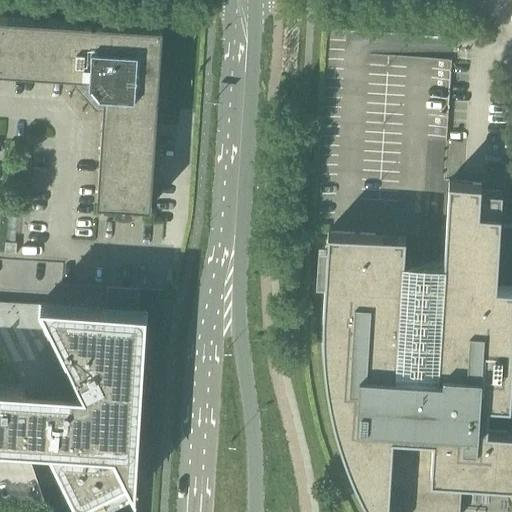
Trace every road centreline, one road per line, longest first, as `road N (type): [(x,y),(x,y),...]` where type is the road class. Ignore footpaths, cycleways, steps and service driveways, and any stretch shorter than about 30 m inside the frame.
road 1 (tertiary): [(229,263),(243,0)]
road 2 (tertiary): [(229,263),(199,392),(198,511)]
road 3 (tertiary): [(254,511),(255,437),(229,263)]
